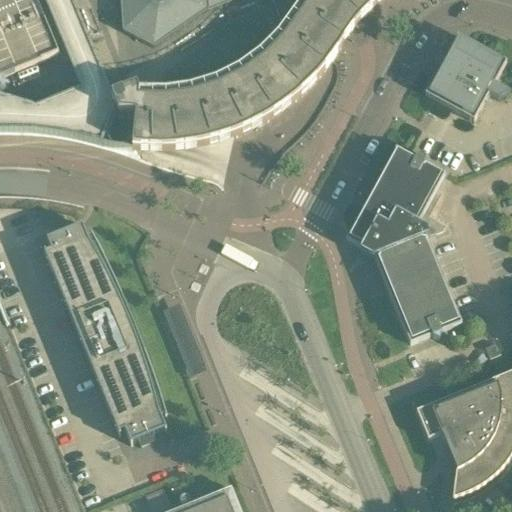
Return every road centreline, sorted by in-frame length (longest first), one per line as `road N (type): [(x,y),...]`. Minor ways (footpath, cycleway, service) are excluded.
road 1 (residential): [(283,282),(117,205),(47,188)]
road 2 (tertiary): [(380,511),(283,282)]
road 3 (residential): [(283,282),(390,85)]
road 4 (residential): [(511,20),(463,10),(431,22),(390,85)]
